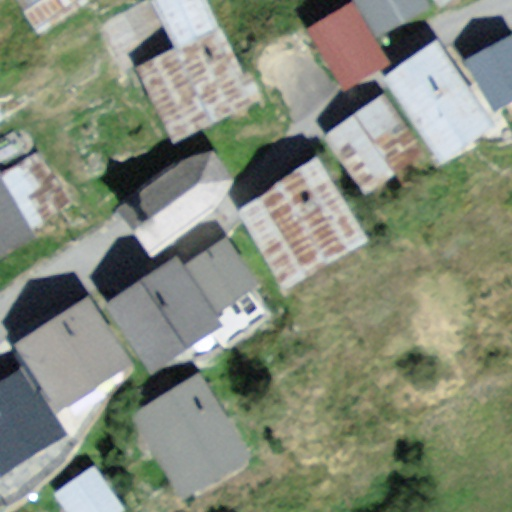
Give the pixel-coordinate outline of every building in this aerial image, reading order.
[(22,0),(38,23),(71,0),(22,0)] [(199,0),(165,0),(162,2),(178,38),(210,24),(199,0)] [(418,0),(359,0),(377,30),(422,5),(418,0)] [(351,10),(316,32),(345,79),(380,58),(351,10)] [(215,41),(151,71),(179,129),(248,96),(242,83),(236,86),(215,41)] [(473,64),(496,102),(511,92),(511,47),(508,42),(473,64)] [(394,85),(439,151),(484,121),(440,55),(394,85)] [(381,106),(334,137),(365,184),(412,153),(381,106)] [(186,167),(124,210),(151,251),(210,208),(228,181),(209,159),(186,167)] [(316,173),(247,215),(285,278),(355,237),(316,173)] [(0,188),(0,248),(26,235),(0,188)] [(222,248),(195,266),(219,300),(246,282),(222,248)] [(174,269),(118,303),(154,360),(209,325),(174,269)] [(86,308),(22,350),(56,400),(120,358),(86,308)] [(17,381),(0,391),(0,458),(3,463),(55,431),(38,404),(33,407),(17,381)] [(198,384),(143,419),(184,484),(239,450),(198,384)] [(93,474),(61,495),(72,511),(109,511),(116,508),(93,474)]
